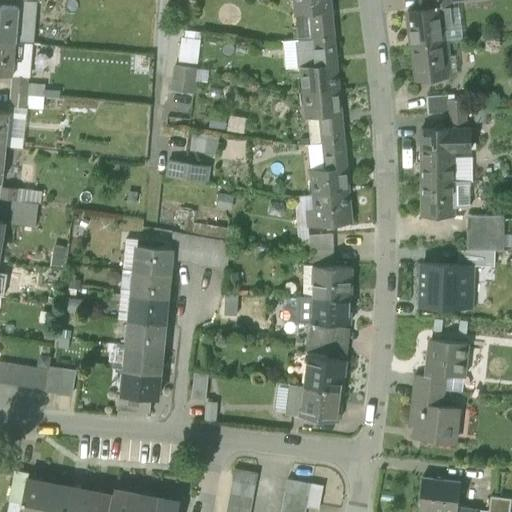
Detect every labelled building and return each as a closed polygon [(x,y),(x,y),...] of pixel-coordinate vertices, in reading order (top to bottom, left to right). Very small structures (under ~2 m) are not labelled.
[(332,11),(330,0),(295,0),(297,14),(311,13),(332,11)] [(454,7),(453,2),(452,0),(433,0),(434,9),(439,8),(451,8),(454,7)] [(32,43),(36,1),(19,1),(18,8),(16,42),(32,43)] [(0,6),(0,40),(16,42),(18,8),(0,6)] [(454,7),(451,8),(453,25),(441,27),(443,42),(463,40),(459,7),(454,7)] [(408,12),(412,46),(443,42),(441,27),(439,8),(434,9),(408,12)] [(439,8),(441,27),(453,25),(451,8),(439,8)] [(311,13),(314,39),(334,37),(333,23),(332,17),(332,11),(311,13)] [(296,14),(299,40),(314,39),(311,13),(297,14),(296,14)] [(336,55),(334,37),(314,39),(316,66),(337,63),(336,55)] [(179,66),(198,69),(201,40),(182,38),(179,66)] [(299,40),(301,67),(316,66),(314,39),(299,40)] [(0,74),(13,76),(16,42),(0,40),(0,74)] [(286,69),(301,67),(299,40),(284,41),(286,69)] [(16,42),(13,76),(29,77),(32,43),(16,42)] [(447,76),(443,42),(412,46),(416,80),(447,76)] [(304,92),(305,92),(339,89),(337,63),(316,66),(301,67),(304,92)] [(176,66),(174,79),(173,91),(195,94),(196,82),(198,69),(179,66),(176,66)] [(198,69),(196,82),(208,83),(209,70),(198,69)] [(11,94),(28,95),(29,83),(12,82),(11,94)] [(45,84),(29,83),(28,95),(44,97),(45,84)] [(342,114),(339,89),(305,92),(307,118),(308,117),(321,116),(342,114)] [(10,106),(28,107),(28,95),(11,94),(10,106)] [(44,97),(28,95),(28,107),(43,108),(44,97)] [(428,97),(429,114),(450,112),(449,100),(450,100),(449,96),(428,97)] [(449,100),(450,112),(467,111),(466,99),(450,100),(449,100)] [(10,112),(6,146),(24,148),(28,107),(10,106),(10,112)] [(0,111),(0,145),(6,146),(10,112),(0,111)] [(467,123),(467,111),(450,112),(450,124),(467,123)] [(228,116),(212,113),(209,128),(225,130),(228,116)] [(321,116),(324,143),(344,141),(342,114),(321,116)] [(228,116),(225,130),(245,134),(247,119),(228,116)] [(310,144),(324,143),(321,116),(308,117),(310,144)] [(422,129),(423,182),(454,182),(454,151),(472,151),(471,128),(422,129)] [(219,141),(198,138),(196,151),(217,154),(219,141)] [(347,167),(344,141),(324,143),(326,169),(347,167)] [(309,144),(312,170),(326,169),(324,143),(310,144),(309,144)] [(170,178),(191,181),(191,180),(194,167),(172,164),(170,178)] [(194,167),(191,180),(209,183),(211,170),(194,167)] [(312,170),(314,196),(349,192),(347,167),(326,169),(312,170)] [(455,216),(455,207),(454,182),(423,182),(423,216),(455,216)] [(471,182),(454,182),(455,207),(471,207),(471,182)] [(1,198),(13,200),(18,200),(19,188),(2,186),(1,198)] [(18,200),(39,203),(41,191),(19,188),(18,200)] [(236,195),(219,192),(216,208),(233,211),(236,195)] [(314,196),(316,216),(317,227),(352,223),(349,192),(314,196)] [(316,216),(314,196),(294,198),(299,246),(311,244),(310,235),(309,227),(308,216),(316,216)] [(39,203),(18,200),(13,200),(10,225),(36,228),(39,203)] [(220,239),(232,241),(234,231),(208,226),(208,223),(197,221),(197,225),(195,224),(198,211),(179,208),(175,231),(185,233),(197,235),(209,237),(220,239)] [(309,227),(317,227),(316,216),(308,216),(309,227)] [(496,251),(504,251),(505,216),(469,216),(468,250),(496,251)] [(172,259),(181,260),(185,233),(175,231),(174,231),(172,248),(173,248),(172,259)] [(197,235),(185,233),(181,260),(193,262),(197,235)] [(311,249),(334,250),(333,234),(310,235),(311,244),(311,249)] [(209,237),(197,235),(193,262),(204,264),(209,237)] [(220,239),(209,237),(204,264),(215,266),(220,239)] [(137,270),(140,240),(126,239),(123,269),(137,270)] [(232,241),(220,239),(215,266),(228,269),(232,241)] [(140,240),(137,270),(171,274),(172,259),(173,248),(172,248),(160,247),(160,242),(140,240)] [(51,267),(65,269),(68,248),(54,245),(51,267)] [(312,262),(337,263),(337,250),(312,250),(312,262)] [(460,250),(459,265),(474,265),(496,266),(496,251),(468,250),(460,250)] [(459,265),(422,264),(421,306),(466,307),(467,283),(473,284),(474,265),(459,265)] [(315,297),(316,268),(305,267),(304,296),(315,297)] [(315,297),(319,297),(352,298),(353,269),(316,268),(315,297)] [(134,295),(137,270),(123,269),(121,294),(134,295)] [(137,270),(134,295),(168,299),(171,274),(137,270)] [(134,295),(121,294),(119,319),(132,320),(134,295)] [(134,295),(132,320),(166,323),(168,299),(134,295)] [(283,323),(297,323),(298,296),(284,295),(283,323)] [(304,296),(298,296),(297,323),(318,324),(319,297),(315,297),(304,296)] [(351,325),(352,298),(319,297),(318,324),(351,325)] [(82,300),(66,298),(64,312),(80,314),(82,300)] [(132,320),(129,345),(163,348),(166,323),(132,320)] [(335,326),(333,341),(350,342),(351,328),(335,326)] [(308,328),(307,339),(330,341),(331,330),(308,328)] [(329,353),(330,341),(307,339),(306,351),(329,353)] [(348,357),(350,342),(333,341),(332,356),(348,357)] [(446,376),(464,378),(467,344),(433,341),(430,374),(446,376)] [(129,345),(127,370),(161,373),(163,348),(129,345)] [(309,386),(341,390),(345,360),(313,356),(309,386)] [(4,383),(15,385),(18,364),(7,362),(4,383)] [(15,385),(25,387),(29,366),(18,364),(15,385)] [(50,369),(29,366),(25,387),(47,390),(50,369)] [(47,390),(60,392),(64,369),(50,367),(50,369),(47,390)] [(77,371),(64,369),(60,392),(73,394),(73,392),(77,371)] [(159,398),(161,373),(127,370),(125,393),(125,394),(153,397),(159,398)] [(195,373),(192,397),(206,399),(209,375),(195,373)] [(417,376),(416,387),(444,390),(446,376),(430,374),(430,377),(417,376)] [(301,417),(337,422),(341,390),(309,386),(292,384),(288,414),(301,416),(301,417)] [(443,407),(444,390),(416,387),(414,404),(443,407)] [(125,394),(125,393),(119,393),(117,410),(152,413),(153,397),(125,394)] [(219,402),(207,401),(205,420),(217,421),(219,402)] [(423,442),(455,445),(459,409),(443,407),(414,404),(412,428),(424,430),(423,442)] [(12,495),(23,497),(27,477),(28,471),(17,469),(12,495)] [(226,511),(250,511),(258,473),(235,469),(226,511)] [(20,511),(43,511),(50,481),(27,477),(23,497),(20,511)] [(422,509),(445,511),(445,510),(459,511),(459,508),(462,483),(425,479),(425,478),(423,478),(420,509),(422,509)] [(288,479),(281,511),(306,511),(308,507),(312,484),(288,479)] [(43,511),(66,511),(71,485),(50,481),(43,511)] [(324,486),(312,484),(308,507),(320,509),(324,486)] [(66,511),(88,511),(93,490),(71,485),(66,511)] [(110,511),(133,511),(137,493),(116,489),(115,494),(110,511)] [(110,511),(115,494),(93,490),(88,511),(110,511)] [(133,511),(155,511),(159,497),(137,493),(133,511)] [(178,511),(180,502),(159,497),(155,511),(178,511)] [(502,511),(500,511),(502,498),(491,497),(490,511),(489,511),(502,511)] [(510,511),(511,501),(511,499),(502,498),(500,511),(502,511),(510,511)]
